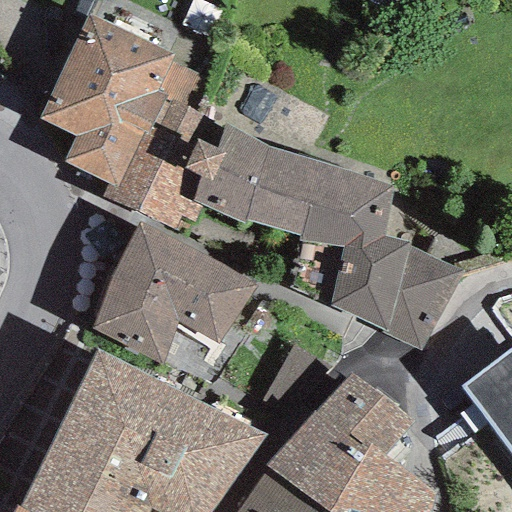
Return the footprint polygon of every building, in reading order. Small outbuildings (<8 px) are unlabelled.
[(172,57),(87,15),(36,117),(75,137),(63,162),(106,184),(116,189),(162,97),(154,93),(172,57)] [(208,120),(162,97),(116,189),(106,184),(100,196),(135,211),(173,230),(179,217),(193,223),(201,206),(190,202),(199,177),(210,183),(225,153),(215,148),(195,140),(208,120)] [(265,146),(223,125),(215,148),(225,153),(210,183),(199,177),(190,202),(201,206),(243,224),(245,218),(298,234),(296,240),(341,246),(329,308),(381,328),(379,335),(419,351),(461,270),(406,248),(407,243),(383,237),(392,188),(265,146)] [(256,283),(138,223),(112,269),(92,330),(161,363),(175,324),(216,344),(256,283)] [(511,347),(459,386),(511,457),(511,347)] [(26,511),(148,511),(150,510),(212,410),(95,349),(19,508),(26,511)] [(412,423),(349,375),(264,469),(316,511),(428,511),(434,492),(383,456),(412,423)] [(222,511),(273,438),(212,410),(150,510),(153,511),(222,511)] [(316,511),(264,469),(235,511),(316,511)]
